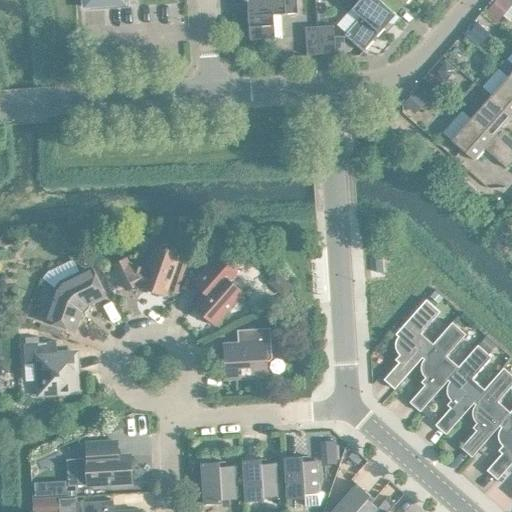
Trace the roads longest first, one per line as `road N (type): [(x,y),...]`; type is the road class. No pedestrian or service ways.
road 1 (tertiary): [(343,405),(327,85)]
road 2 (tertiary): [(2,102),(212,85)]
road 3 (residential): [(185,355),(175,334),(153,325),(131,331),(118,349),(118,370),(131,387),(151,394),(171,387)]
road 4 (residential): [(327,85),(392,79),(466,0)]
road 5 (tertiary): [(467,511),(343,405)]
road 6 (residential): [(183,413),(343,405)]
